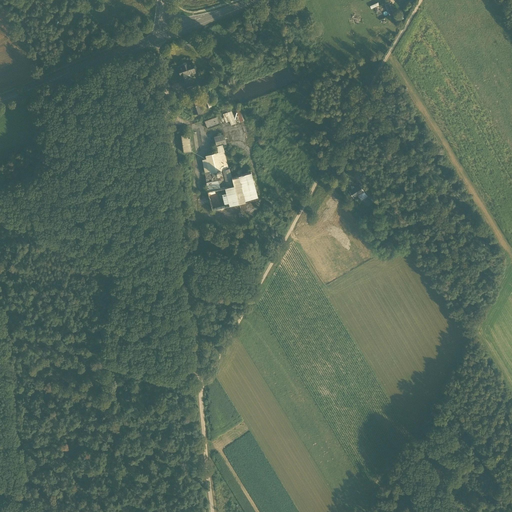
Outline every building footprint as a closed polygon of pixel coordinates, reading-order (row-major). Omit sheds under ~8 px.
[(389,3),(385,4),(390,14),(393,13),(389,3)] [(177,67),(182,81),(184,80),(186,79),(185,76),(186,75),(186,74),(195,71),(192,62),(187,63),(182,64),(182,65),(177,67)] [(188,92),(189,95),(195,93),(194,90),(192,86),(186,88),(188,92)] [(190,102),(194,114),(202,111),(198,100),(190,102)] [(238,122),(245,120),(241,107),(227,112),(231,125),(239,122),(238,122)] [(207,129),(220,124),(217,116),(204,121),(207,129)] [(181,134),(183,152),(191,150),(189,137),(188,137),(188,133),(181,134)] [(214,136),(216,146),(222,144),(226,143),(223,134),(214,136)] [(205,175),(207,191),(234,184),(231,176),(229,166),(228,167),(224,150),(218,152),(206,155),(207,159),(202,160),(205,175)] [(371,178),(366,169),(361,172),(367,181),(371,178)] [(251,171),(231,176),(234,184),(207,191),(212,209),(218,208),(257,197),(251,171)] [(350,191),(354,198),(358,195),(364,191),(360,184),(350,191)]
